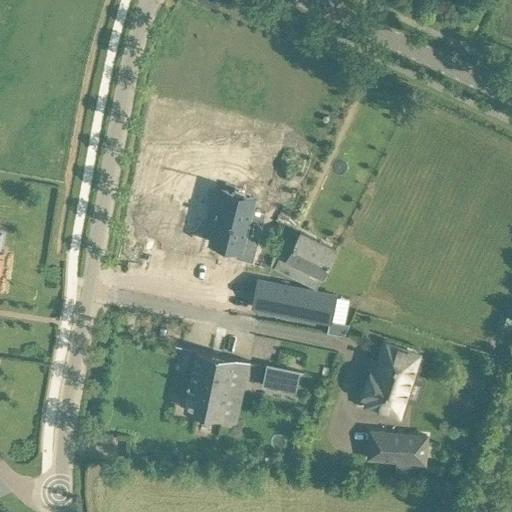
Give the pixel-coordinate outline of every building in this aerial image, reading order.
[(220,208),(211,242),(238,249),(236,256),(252,260),(256,245),(242,241),(254,197),(222,189),(217,207),(220,208)] [(336,249),(300,231),(295,241),(287,257),(323,275),(336,249)] [(281,254),(287,257),(295,241),(281,234),(273,250),(281,254)] [(259,279),(253,306),(331,322),(331,319),(335,297),(336,295),(259,279)] [(350,300),(335,297),(331,319),(346,322),(350,300)] [(418,354),(387,344),(378,372),(371,370),(363,396),(369,398),(367,404),(399,414),(418,354)] [(187,383),(187,386),(189,387),(188,394),(199,397),(196,411),(223,417),(235,358),(197,350),(197,351),(190,384),(187,383)] [(303,372),(264,364),(264,365),(268,366),(264,384),(295,391),(299,372),(303,373),(303,372)] [(371,430),(368,458),(425,463),(428,435),(371,430)]
